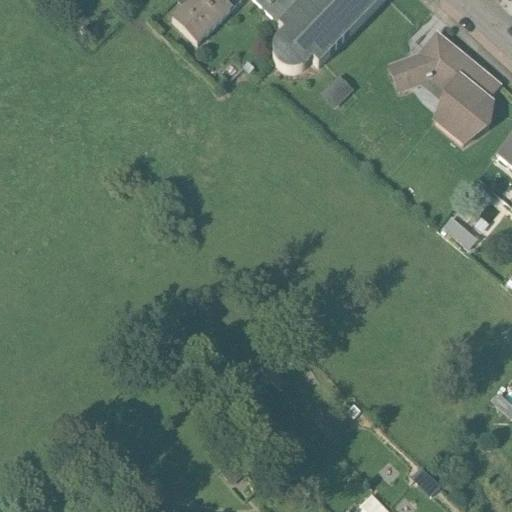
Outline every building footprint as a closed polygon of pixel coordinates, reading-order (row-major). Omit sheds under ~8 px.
[(194,0),(171,24),(197,49),(231,14),(219,1),(220,0),(194,0)] [(296,0),(292,4),(288,0),(250,0),(279,29),(277,31),(283,37),(276,44),(272,52),(272,60),(275,68),(282,74),(286,75),(292,77),(300,75),(305,71),(311,64),(317,71),(387,0),(386,0),(296,0)] [(458,58),(435,39),(427,49),(419,59),(389,71),(399,95),(430,83),(445,96),(433,125),(463,149),(465,148),(488,132),(492,107),(488,104),(500,89),(459,56),(458,58)] [(320,96),(334,110),(352,91),(337,77),(320,96)] [(511,140),(496,159),(511,172),(511,140)] [(438,231),(472,254),(491,227),(457,203),(438,231)] [(439,491),(424,475),(414,485),(430,500),(439,491)]
